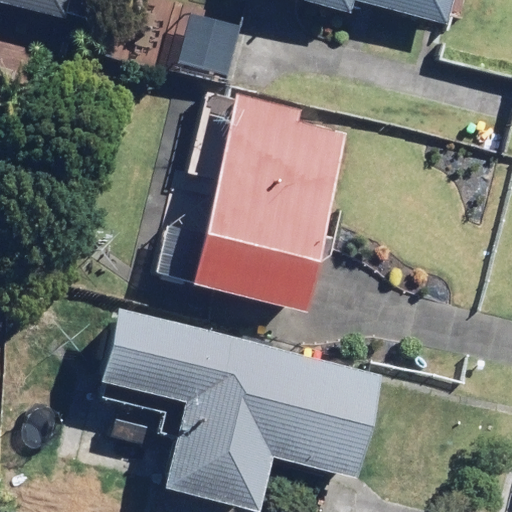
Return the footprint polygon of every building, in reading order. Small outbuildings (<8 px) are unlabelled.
[(0,0),(0,6),(68,21),(72,0),(0,0)] [(248,20),(152,0),(135,0),(123,61),(234,85),(248,20)] [(452,0),(302,0),(348,12),(351,0),(353,0),(445,25),(452,0)] [(306,309),(344,134),(347,123),(205,92),(188,169),(170,165),(147,274),(306,309)] [(386,375),(117,304),(95,388),(182,411),(163,481),(262,507),(275,457),(358,479),(386,375)]
